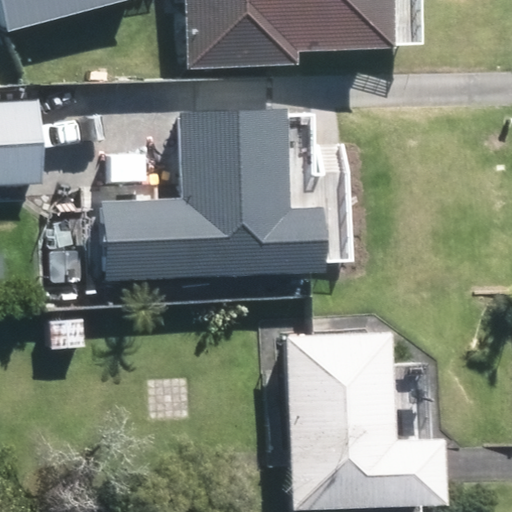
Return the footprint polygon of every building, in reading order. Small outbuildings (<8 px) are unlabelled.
[(0,0),(0,10),(2,20),(78,0),(0,0)] [(179,0),(182,69),(280,64),(280,47),(372,43),(370,0),(179,0)] [(27,109),(0,109),(0,185),(29,185),(27,109)] [(181,204),(97,209),(100,280),(304,269),(301,218),(275,219),(270,117),(177,122),(181,204)] [(370,340),(282,345),(291,505),(424,498),(421,447),(376,450),(370,340)]
